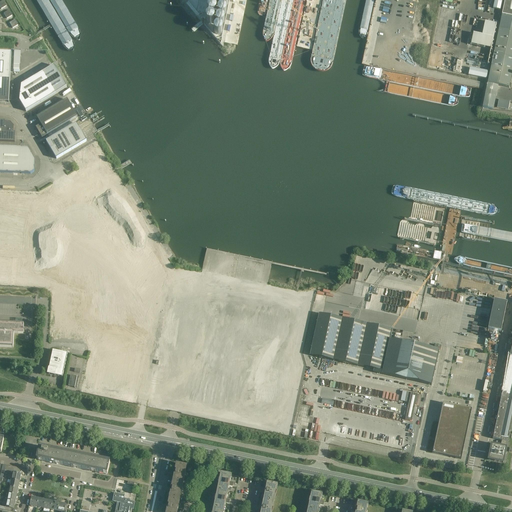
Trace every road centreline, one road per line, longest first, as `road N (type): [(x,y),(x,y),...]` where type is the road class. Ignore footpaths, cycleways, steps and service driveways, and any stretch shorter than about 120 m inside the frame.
road 1 (tertiary): [(506,511),(167,440)]
road 2 (unknown): [(153,327),(191,335),(203,277),(177,276),(131,298)]
road 3 (tertiary): [(167,440),(0,405)]
road 4 (unknown): [(453,339),(367,314),(361,301),(376,259)]
